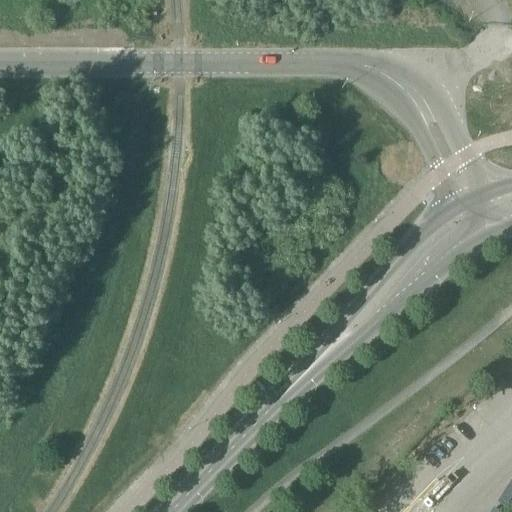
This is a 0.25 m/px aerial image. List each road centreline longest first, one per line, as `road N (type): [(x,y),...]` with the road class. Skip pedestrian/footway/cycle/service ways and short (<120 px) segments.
road 1 (unclassified): [(0,64),(372,70),(419,104),(482,219)]
road 2 (unclassified): [(171,511),(426,257),(482,219)]
